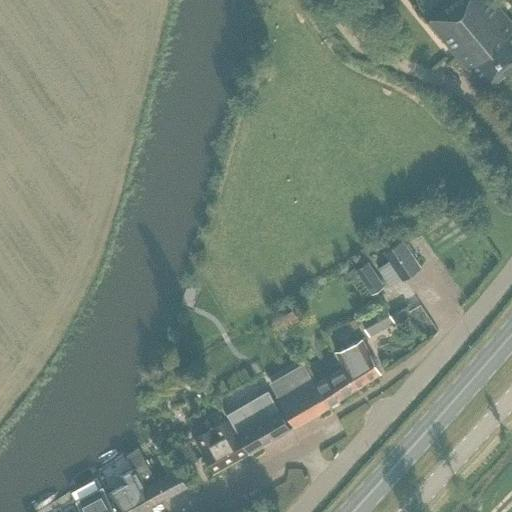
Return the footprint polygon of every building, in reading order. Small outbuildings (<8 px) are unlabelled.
[(398,0),(368,0),(393,31),(412,16),(398,0)] [(511,69),(511,23),(493,0),(449,0),(440,8),(442,11),(428,22),(468,71),(470,70),(486,89),(504,75),(511,69)] [(385,251),(404,280),(420,268),(401,240),(385,251)] [(357,272),(372,294),(383,286),(368,264),(357,272)] [(391,323),(381,305),(356,319),(366,337),(391,323)] [(285,315),(279,319),(286,330),(299,321),(292,310),(288,313),(285,315)] [(379,375),(359,341),(335,355),(356,390),(369,382),(369,381),(379,375)] [(327,360),(335,374),(315,384),(328,408),(356,390),(335,355),(327,360)] [(328,408),(315,384),(305,367),(285,379),(291,389),(276,398),(293,428),(328,408)] [(268,390),(226,414),(237,433),(249,453),(290,429),(279,410),(268,390)] [(247,454),(236,434),(231,425),(228,419),(194,437),(213,473),(247,454)] [(176,449),(186,467),(196,462),(186,444),(176,449)] [(123,485),(108,494),(118,511),(141,511),(155,505),(145,488),(145,487),(134,467),(118,476),(123,485)] [(178,470),(145,487),(145,488),(155,505),(157,503),(187,488),(178,470)] [(75,502),(80,511),(115,511),(102,488),(75,502)]
